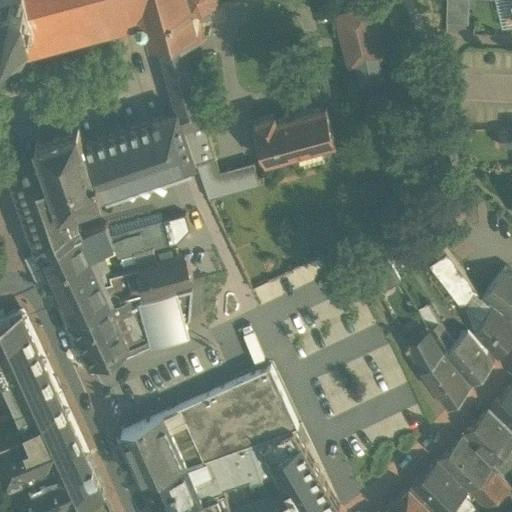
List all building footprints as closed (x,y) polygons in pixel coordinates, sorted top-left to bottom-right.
[(0,0),(0,20),(5,38),(7,38),(7,39),(13,37),(14,39),(15,39),(17,45),(22,44),(21,37),(48,30),(50,37),(55,35),(54,29),(56,28),(62,32),(75,29),(79,23),(81,22),(82,23),(83,28),(88,27),(87,21),(115,14),(116,20),(122,19),(120,12),(122,12),(128,15),(141,12),(144,13),(148,12),(151,22),(147,23),(149,27),(152,26),(157,41),(153,42),(154,46),(158,45),(159,49),(161,49),(164,48),(163,44),(180,39),(181,43),(183,43),(185,42),(185,38),(202,34),(203,38),(207,37),(206,33),(210,32),(209,28),(205,29),(201,13),(210,10),(212,11),(213,9),(211,8),(209,0),(0,0)] [(469,0),(446,0),(446,23),(468,24),(469,0)] [(369,6),(340,14),(349,49),(346,50),(350,66),(357,64),(358,67),(358,68),(362,83),(382,78),(377,58),(382,57),(369,6)] [(206,121),(183,43),(181,43),(180,39),(163,44),(164,48),(161,49),(178,108),(184,126),(206,121)] [(326,105),(277,119),(275,112),(256,118),(258,124),(256,125),(266,161),(318,147),(321,156),(332,153),(329,143),(336,141),(326,105)] [(42,155),(7,167),(31,233),(31,235),(39,252),(82,232),(83,232),(78,222),(75,215),(75,214),(72,206),(182,168),(163,113),(85,141),(79,124),(36,140),(42,155)] [(206,121),(184,126),(197,163),(215,156),(206,121)] [(511,129),(500,129),(500,146),(511,145),(511,129)] [(215,156),(197,163),(202,179),(209,199),(226,194),(220,172),(215,156)] [(253,162),(220,172),(226,194),(260,185),(253,162)] [(163,219),(163,220),(170,244),(178,242),(178,241),(190,229),(185,213),(163,219)] [(163,220),(111,236),(115,246),(113,247),(118,258),(170,244),(163,220)] [(105,222),(82,232),(39,253),(70,322),(117,301),(113,286),(108,288),(93,256),(113,247),(115,246),(111,236),(105,222)] [(448,256),(436,240),(426,244),(440,262),(448,256)] [(185,254),(110,274),(113,286),(117,300),(129,297),(193,279),(185,254)] [(479,297),(448,256),(440,262),(433,267),(465,308),(479,297)] [(368,278),(378,295),(401,283),(388,260),(371,267),(368,278)] [(511,274),(504,268),(481,298),(492,306),(511,321),(511,274)] [(172,291),(144,299),(140,300),(141,303),(133,306),(129,297),(117,300),(117,301),(70,322),(90,366),(92,365),(94,369),(96,369),(105,365),(106,363),(108,362),(110,363),(119,359),(120,357),(122,356),(124,357),(133,353),(134,351),(135,350),(138,351),(147,346),(148,345),(146,341),(151,339),(151,340),(187,330),(185,321),(190,319),(192,287),(176,291),(176,290),(172,291)] [(452,344),(428,303),(417,310),(443,354),(444,352),(444,351),(452,344)] [(511,338),(511,321),(492,306),(474,331),(497,358),(511,338)] [(443,354),(417,310),(426,325),(403,338),(399,331),(398,331),(420,370),(448,410),(470,387),(443,354)] [(86,453),(22,311),(0,320),(0,372),(2,378),(16,409),(27,434),(4,442),(0,444),(0,476),(4,489),(10,511),(69,511),(105,496),(86,453)] [(494,362),(467,331),(452,344),(444,352),(472,385),(494,362)] [(270,365),(164,413),(188,467),(203,461),(204,460),(259,440),(267,438),(297,426),(270,365)] [(511,382),(489,407),(511,428),(511,382)] [(16,409),(0,416),(0,433),(4,442),(27,434),(16,409)] [(464,433),(494,462),(511,443),(511,434),(487,409),(464,433)] [(164,413),(120,433),(140,476),(143,484),(188,467),(164,413)] [(493,467),(462,435),(438,459),(473,494),(485,481),(481,478),(493,467)] [(259,440),(204,460),(203,461),(188,467),(195,483),(234,468),(239,484),(250,480),(271,464),(269,462),(259,440)] [(338,511),(343,510),(302,443),(269,462),(271,464),(289,496),(261,511),(338,511)] [(467,491),(436,461),(411,484),(438,511),(444,511),(451,506),(467,491)] [(188,467),(143,484),(155,511),(177,511),(196,505),(225,494),(223,489),(239,484),(234,468),(195,483),(188,467)] [(485,481),(473,494),(486,508),(510,488),(494,472),(485,481)] [(435,511),(409,486),(385,508),(389,511),(435,511)]
